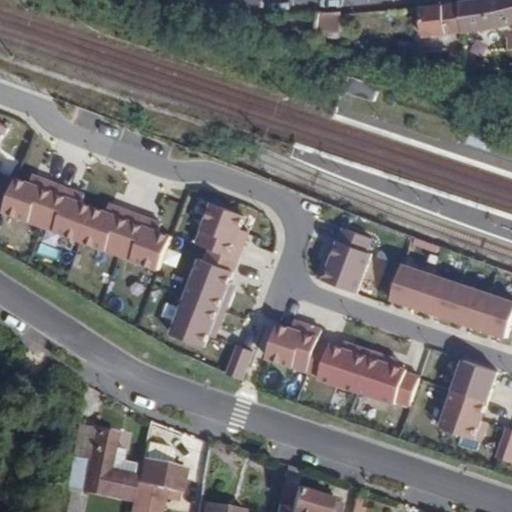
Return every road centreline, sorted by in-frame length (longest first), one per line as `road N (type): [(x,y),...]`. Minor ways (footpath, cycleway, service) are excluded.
road 1 (residential): [(511,365),(309,292),(292,260),(291,206),(214,171),(178,168),(59,124),(37,105),(0,92)]
road 2 (secondary): [(0,287),(170,386),(511,504)]
